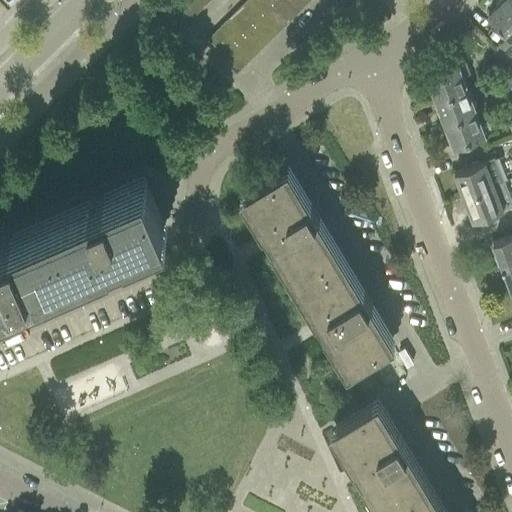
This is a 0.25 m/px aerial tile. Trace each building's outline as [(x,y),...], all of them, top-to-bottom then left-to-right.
[(183,0),(176,0),(171,5),(187,22),(196,13),(183,0)] [(183,0),(196,13),(205,4),(200,0),(183,0)] [(247,0),(246,0),(237,9),(253,25),(263,15),(247,0)] [(267,0),(247,0),(263,15),(272,5),(267,0)] [(288,21),(298,11),(286,0),(277,0),(272,5),(288,21)] [(286,0),(298,11),(307,2),(305,0),(286,0)] [(511,0),(502,0),(488,14),(502,28),(508,35),(511,39),(511,0)] [(187,22),(171,5),(160,16),(177,33),(187,22)] [(278,31),(288,21),(272,5),(263,15),(278,31)] [(237,9),(228,18),(243,34),(253,25),(237,9)] [(269,40),(278,31),(263,15),(253,25),(269,40)] [(228,18),(218,28),(234,44),(243,34),(228,18)] [(259,50),(269,40),(253,25),(243,34),(259,50)] [(218,28),(208,38),(224,54),(234,44),(218,28)] [(249,60),(259,50),(243,34),(234,44),(249,60)] [(505,38),(497,46),(498,47),(511,61),(511,39),(508,35),(505,38)] [(224,54),(240,69),(249,60),(234,44),(224,54)] [(511,61),(498,47),(489,56),(505,72),(511,69),(511,61)] [(427,76),(435,99),(468,87),(464,75),(470,73),(466,61),(427,76)] [(435,99),(444,122),(477,110),(468,87),(435,99)] [(477,110),(444,122),(453,145),(492,130),(488,120),(482,122),(477,110)] [(504,181),(495,157),(455,172),(464,196),(495,184),(504,181)] [(324,320),(352,367),(392,342),(285,166),(245,190),(272,235),(324,320)] [(0,242),(0,293),(10,289),(165,221),(146,178),(0,242)] [(495,184),(464,196),(473,220),(511,205),(511,202),(509,196),(500,199),(495,184)] [(511,232),(493,240),(503,265),(511,260),(511,232)] [(511,260),(503,265),(511,289),(511,288),(511,260)] [(389,511),(443,511),(375,399),(335,424),(363,468),(389,511)]
